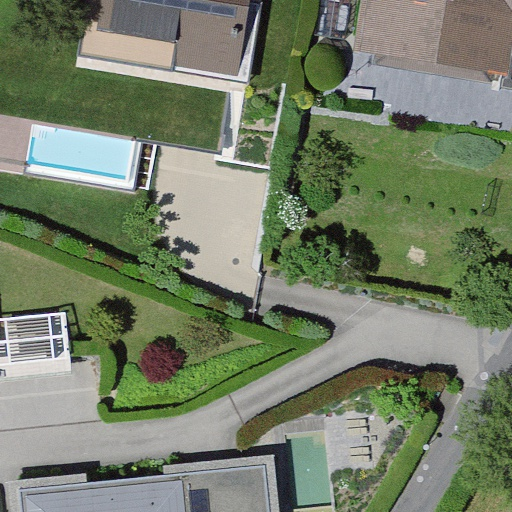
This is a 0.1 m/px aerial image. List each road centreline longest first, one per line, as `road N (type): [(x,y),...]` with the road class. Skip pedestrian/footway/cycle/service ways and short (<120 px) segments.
road 1 (unknown): [(0,446),(150,432),(208,416),(375,328)]
road 2 (residential): [(420,511),(511,361)]
